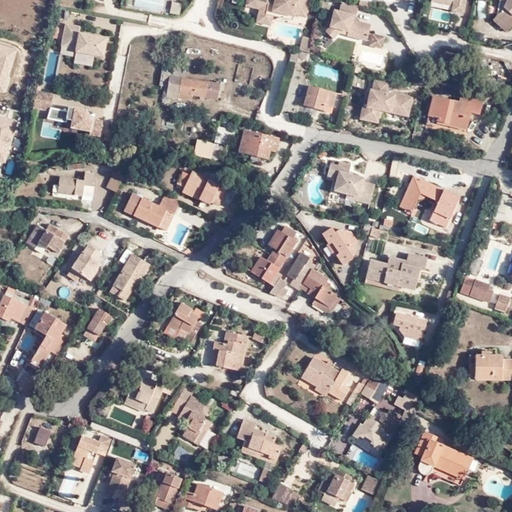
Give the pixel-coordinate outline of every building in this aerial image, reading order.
[(257,8),(259,0),(245,0),(244,5),(257,8)] [(259,0),(257,8),(257,12),(271,15),(272,11),(292,15),(292,14),(304,17),(307,0),(259,0)] [(356,15),(358,4),(341,0),(340,0),(338,10),(333,9),(330,23),(324,29),(333,38),(341,29),(348,30),(347,35),(366,39),(369,23),(359,21),(351,19),(352,14),(356,15)] [(453,0),(452,5),(452,10),(463,13),(465,0),(453,0)] [(511,0),(476,0),(474,9),(485,11),(487,0),(506,0),(508,0),(507,7),(498,19),(497,19),(509,29),(511,24),(511,15),(511,16),(511,15),(511,0)] [(508,0),(506,0),(501,0),(498,19),(507,7),(508,0)] [(272,11),(271,15),(291,19),(292,15),(272,11)] [(271,15),(257,12),(255,21),(269,24),(271,15)] [(507,31),(509,29),(497,19),(494,22),(507,31)] [(65,24),(61,46),(76,49),(76,52),(103,57),(106,39),(79,34),(81,27),(65,24)] [(384,36),(372,33),(369,44),(381,47),(384,36)] [(300,35),(297,49),(308,52),(311,38),(300,35)] [(0,43),(0,91),(3,93),(16,49),(0,43)] [(294,48),(289,64),(298,66),(300,59),(308,60),(309,53),(297,50),(297,49),(294,48)] [(164,74),(166,64),(161,64),(157,84),(163,86),(164,84),(167,85),(169,75),(164,74)] [(185,68),(166,64),(164,74),(169,75),(183,78),(185,68)] [(183,78),(169,75),(167,85),(164,84),(163,86),(162,99),(168,100),(169,93),(191,98),(191,93),(214,98),(215,88),(216,83),(183,78)] [(384,91),(386,80),(373,78),(371,88),(368,87),(362,114),(378,117),(379,109),(406,114),(410,96),(384,91)] [(322,104),(330,106),(335,89),(328,87),(327,90),(308,85),(303,105),(320,109),(322,104)] [(377,121),(378,117),(362,114),(368,87),(365,86),(359,116),(377,121)] [(36,108),(49,110),(52,94),(39,91),(36,108)] [(457,100),(432,94),(426,114),(435,117),(434,119),(448,123),(447,124),(464,128),(468,111),(477,113),(480,98),(459,93),(457,100)] [(100,133),(103,121),(86,117),(87,113),(50,104),(46,120),(100,133)] [(329,113),(330,106),(322,104),(320,109),(320,111),(329,113)] [(165,112),(158,111),(156,126),(163,127),(165,112)] [(0,161),(5,163),(16,121),(0,116),(0,161)] [(217,124),(213,140),(223,142),(227,127),(217,124)] [(279,137),(245,129),(241,150),(270,157),(272,147),(277,148),(279,137)] [(199,157),(219,159),(220,145),(200,143),(199,157)] [(351,162),(338,158),(337,162),(330,160),(326,173),(336,176),(332,188),(344,191),(343,195),(367,203),(373,184),(361,180),(362,176),(348,172),(351,162)] [(117,192),(125,177),(115,171),(107,186),(117,192)] [(84,186),(92,187),(94,174),(86,173),(84,181),(60,178),(58,193),(82,196),(84,186)] [(188,190),(194,177),(187,174),(181,186),(188,190)] [(196,174),(194,177),(188,190),(186,193),(214,206),(219,196),(223,187),(196,174)] [(395,208),(407,213),(414,198),(419,200),(425,198),(434,202),(439,191),(410,178),(395,208)] [(94,187),(92,187),(84,186),(82,196),(92,198),(94,187)] [(455,198),(439,191),(434,202),(429,213),(437,217),(433,225),(440,229),(455,198)] [(168,211),(176,215),(179,207),(165,200),(162,207),(134,194),(126,211),(160,228),(168,211)] [(227,199),(219,196),(214,206),(222,210),(227,199)] [(168,231),(176,215),(168,211),(160,228),(168,231)] [(381,219),(380,226),(388,227),(389,221),(381,219)] [(331,251),(332,252),(338,262),(347,257),(354,240),(345,228),(338,225),(331,229),(328,223),(318,229),(324,239),(325,240),(328,238),(334,249),(331,251)] [(45,230),(37,225),(26,243),(34,248),(38,243),(45,248),(44,249),(49,252),(51,250),(57,254),(69,238),(49,224),(45,230)] [(369,228),(361,226),(360,233),(367,235),(369,228)] [(288,228),(284,234),(294,241),(298,235),(288,228)] [(294,241),(284,234),(280,231),(269,245),(274,249),(266,261),(262,258),(252,272),(275,287),(271,293),(279,297),(288,284),(281,279),(282,277),(278,274),(298,244),(294,241)] [(330,254),(332,252),(331,251),(334,249),(328,238),(325,240),(324,239),(321,241),(330,254)] [(89,279),(101,262),(99,261),(104,254),(92,244),(86,252),(85,251),(74,268),(83,274),(89,279)] [(318,300),(334,311),(342,300),(333,293),(336,289),(330,285),(331,283),(311,270),(314,266),(308,262),(310,258),(302,253),(287,275),(295,281),(302,285),(303,284),(312,289),(318,293),(315,298),(318,300)] [(380,264),(366,260),(361,273),(408,287),(413,269),(418,271),(421,260),(404,253),(400,262),(383,256),(380,264)] [(126,302),(132,292),(128,289),(134,280),(139,283),(143,276),(146,277),(152,267),(135,255),(114,286),(123,292),(119,297),(126,302)] [(103,264),(101,262),(89,279),(92,281),(103,264)] [(83,274),(74,268),(70,274),(78,280),(83,274)] [(485,288),(486,283),(472,277),(472,279),(462,276),(458,292),(487,302),(491,290),(485,288)] [(128,289),(132,292),(139,283),(134,280),(128,289)] [(302,285),(295,281),(292,285),(299,290),(301,288),(302,285)] [(493,284),(486,283),(485,288),(491,290),(487,302),(493,303),(497,292),(497,289),(495,286),(493,284)] [(310,294),(312,289),(303,284),(302,285),(301,288),(310,294)] [(509,296),(499,293),(494,307),(504,311),(509,296)] [(0,304),(0,318),(8,323),(10,319),(27,327),(38,300),(35,298),(30,308),(28,307),(4,296),(0,304)] [(331,316),(334,311),(318,300),(314,304),(331,316)] [(190,313),(192,310),(181,304),(166,329),(176,335),(180,338),(184,332),(189,335),(199,318),(193,315),(190,313)] [(100,310),(88,329),(100,337),(107,326),(108,327),(110,323),(105,319),(108,315),(100,310)] [(418,339),(423,318),(393,310),(389,323),(402,326),(400,334),(418,339)] [(44,312),(34,329),(45,335),(29,363),(39,369),(49,351),(57,355),(68,338),(60,334),(64,324),(44,312)] [(100,337),(88,329),(85,335),(96,342),(100,337)] [(248,337),(231,334),(228,345),(224,344),(216,342),(214,351),(220,352),(217,368),(240,372),(248,337)] [(486,349),(481,349),(471,374),(470,377),(510,377),(511,356),(499,356),(499,352),(486,352),(486,349)] [(471,374),(481,349),(478,349),(478,353),(472,353),(471,374)] [(210,366),(217,368),(220,352),(214,351),(210,366)] [(339,372),(331,367),(325,363),(313,357),(303,374),(319,384),(329,390),(332,384),(338,387),(339,386),(346,373),(348,374),(350,371),(343,367),(339,372)] [(355,378),(348,374),(346,373),(339,386),(347,391),(355,378)] [(386,384),(371,376),(365,385),(371,388),(370,390),(380,396),(386,384)] [(169,378),(165,388),(162,393),(177,398),(183,384),(169,378)] [(162,393),(165,388),(148,382),(147,384),(135,380),(128,396),(147,405),(146,408),(145,411),(154,414),(162,393)] [(329,390),(319,384),(316,388),(326,394),(329,390)] [(410,409),(415,396),(410,393),(412,391),(404,387),(401,392),(404,394),(401,398),(404,400),(401,404),(406,407),(405,409),(408,411),(410,409)] [(147,405),(128,396),(127,400),(146,408),(147,405)] [(202,409),(204,405),(193,400),(180,422),(189,426),(190,424),(193,426),(187,438),(199,445),(204,438),(207,440),(215,426),(207,421),(211,414),(202,409)] [(213,410),(204,405),(202,409),(211,414),(213,410)] [(366,431),(361,439),(370,445),(372,441),(378,444),(385,435),(382,434),(383,430),(389,434),(395,424),(392,422),(396,414),(390,411),(387,416),(374,408),(369,416),(370,416),(363,428),(366,431)] [(255,435),(256,431),(258,426),(246,421),(239,439),(248,443),(244,452),(260,459),(262,456),(271,459),(272,457),(280,459),(284,449),(276,446),(278,440),(267,436),(266,439),(264,439),(255,435)] [(51,431),(41,427),(35,444),(45,447),(51,431)] [(356,436),(361,439),(366,431),(363,428),(361,427),(356,436)] [(434,467),(464,480),(473,460),(432,441),(434,437),(425,433),(415,455),(423,458),(419,467),(419,468),(419,471),(420,473),(422,474),(424,475),(426,476),(427,475),(429,475),(432,472),(434,467)] [(82,468),(91,471),(97,454),(105,457),(109,446),(103,444),(82,437),(72,461),(83,465),(82,468)] [(262,456),(260,459),(269,462),(277,465),(279,462),(271,459),(262,456)] [(110,476),(112,477),(114,471),(116,472),(120,459),(116,457),(110,476)] [(117,508),(128,511),(131,511),(138,496),(126,492),(136,464),(120,459),(116,472),(114,471),(112,477),(107,493),(120,498),(117,508)] [(277,465),(269,462),(266,469),(274,472),(277,465)] [(239,472),(258,478),(260,469),(242,463),(239,472)] [(461,486),(464,480),(434,467),(432,472),(461,486)] [(274,472),(266,469),(261,482),(269,485),(274,472)] [(372,494),(378,480),(364,473),(358,488),(372,494)] [(328,487),(333,477),(327,474),(323,484),(328,487)] [(147,503),(155,506),(157,501),(165,504),(164,509),(170,511),(181,480),(166,475),(160,491),(153,488),(147,503)] [(354,487),(333,477),(328,487),(331,488),(327,495),(339,501),(348,505),(352,496),(350,495),(354,487)] [(191,481),(187,491),(189,492),(185,505),(192,507),(194,501),(217,509),(222,492),(191,481)] [(282,487),(272,503),(287,509),(295,494),(282,487)] [(334,511),(339,501),(327,495),(323,505),(334,511)]
